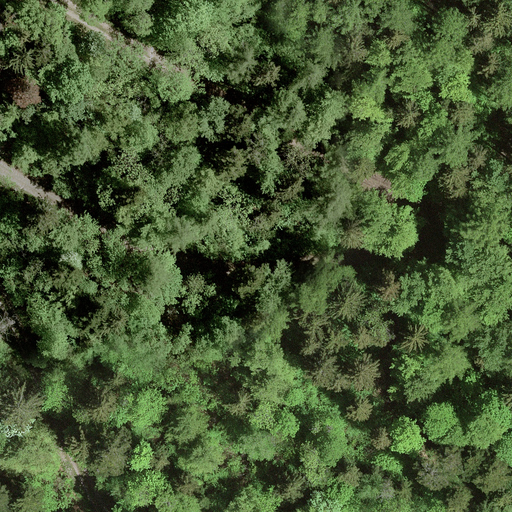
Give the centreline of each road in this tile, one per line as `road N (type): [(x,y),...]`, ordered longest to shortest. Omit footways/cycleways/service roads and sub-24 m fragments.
road 1 (track): [(60,0),(228,104),(432,209),(443,226),(418,248),(326,263),(189,266),(130,248),(0,167)]
road 2 (track): [(0,298),(101,511)]
